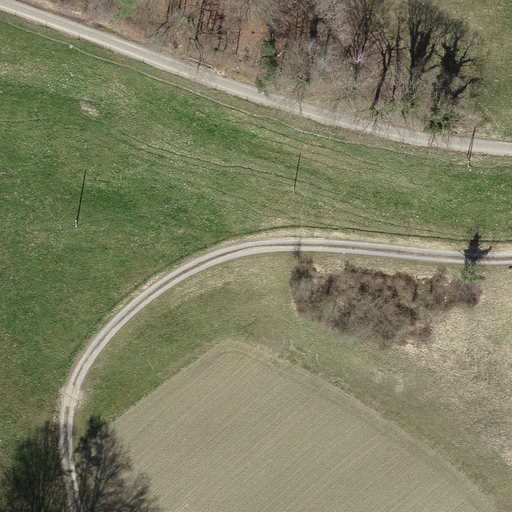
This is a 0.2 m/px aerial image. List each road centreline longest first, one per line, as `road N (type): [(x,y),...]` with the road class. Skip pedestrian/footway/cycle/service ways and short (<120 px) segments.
road 1 (track): [(511,258),(270,244),(164,282),(88,355),(73,389),(68,455),(79,511)]
road 2 (track): [(511,148),(309,112),(0,3)]
